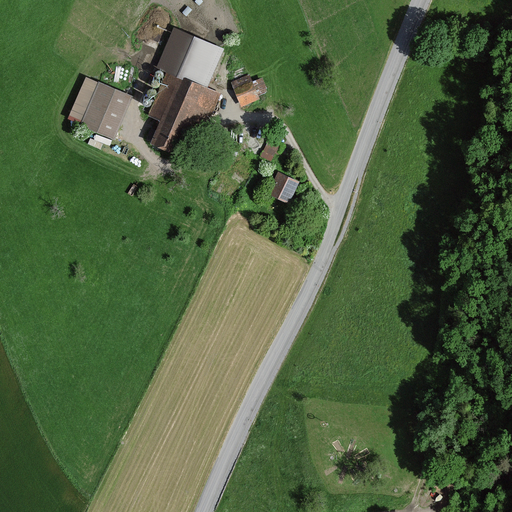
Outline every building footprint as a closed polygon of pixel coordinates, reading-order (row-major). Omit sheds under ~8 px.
[(177,31),(161,70),(166,72),(200,86),(216,48),(177,31)] [(218,93),(200,86),(166,72),(147,116),(157,120),(147,145),(181,159),(200,112),(208,116),(218,93)] [(251,84),(249,77),(233,83),(242,105),(259,98),(257,95),(266,92),(262,80),(251,84)] [(96,82),(78,123),(112,138),(130,98),(96,82)] [(261,154),(272,159),(279,144),(267,139),(261,154)] [(298,182),(280,174),(271,193),(289,202),(298,182)]
